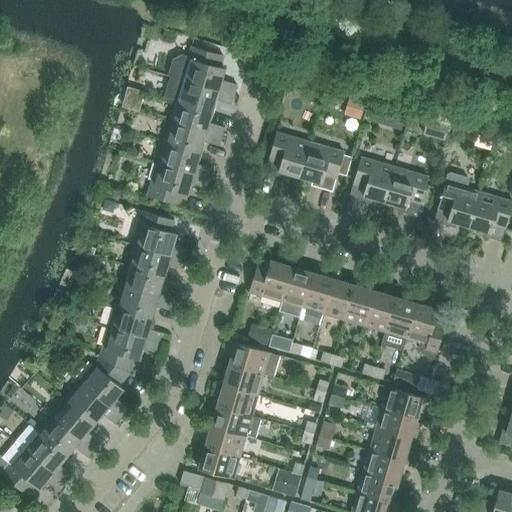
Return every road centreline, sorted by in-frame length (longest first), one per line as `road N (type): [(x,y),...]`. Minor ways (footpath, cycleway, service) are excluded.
road 1 (residential): [(440,511),(507,289),(228,200)]
road 2 (residential): [(78,511),(159,420),(178,380),(228,200)]
road 3 (residential): [(228,200),(264,64)]
